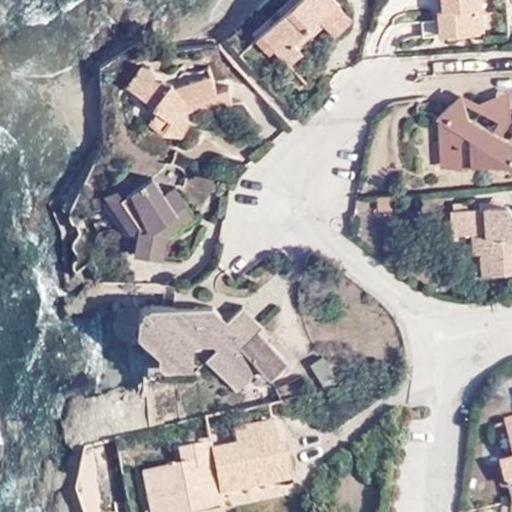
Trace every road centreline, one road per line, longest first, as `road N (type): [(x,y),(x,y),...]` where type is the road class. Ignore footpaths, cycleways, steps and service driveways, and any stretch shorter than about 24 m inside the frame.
road 1 (residential): [(441,352),(311,213),(380,59)]
road 2 (residential): [(441,352),(431,511)]
